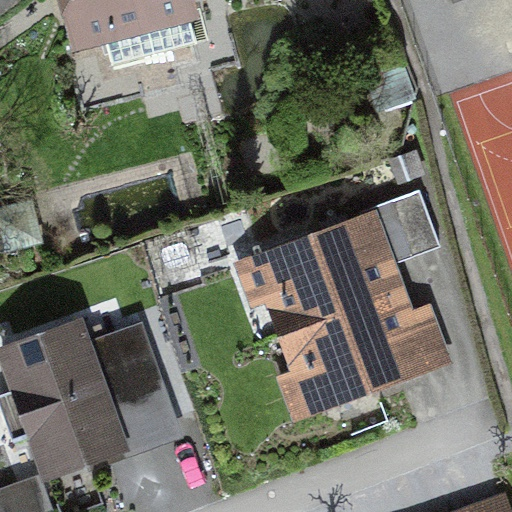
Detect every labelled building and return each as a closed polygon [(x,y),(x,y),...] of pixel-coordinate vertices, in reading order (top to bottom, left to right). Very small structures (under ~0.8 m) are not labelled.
[(38,0),(0,0),(0,35),(42,6),(38,0)] [(66,0),(78,45),(108,35),(114,62),(195,40),(184,0),(66,0)] [(409,255),(437,245),(417,189),(389,199),(409,255)] [(0,210),(0,227),(4,245),(41,238),(33,203),(0,210)] [(252,301),(275,292),(289,330),(388,293),(362,222),(240,267),(252,301)] [(388,293),(289,330),(316,402),(414,365),(388,293)] [(117,436),(174,415),(139,321),(83,342),(76,323),(1,350),(15,389),(0,393),(0,408),(12,441),(31,434),(45,473),(121,445),(117,436)] [(505,511),(501,498),(462,511),(505,511)]
